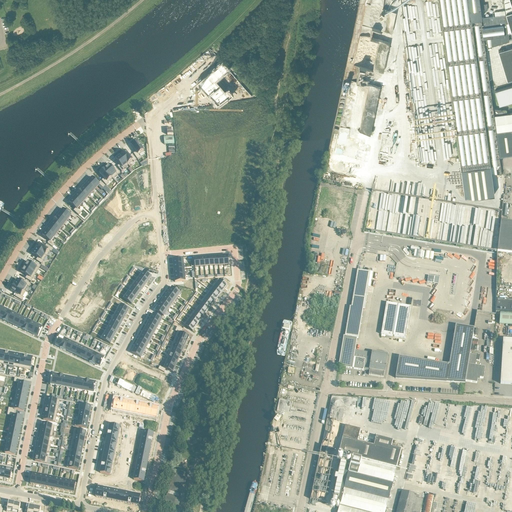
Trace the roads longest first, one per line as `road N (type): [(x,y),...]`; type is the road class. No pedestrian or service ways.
road 1 (residential): [(146,511),(168,407),(197,342),(237,286),(229,246),(162,253)]
road 2 (residential): [(16,493),(50,335),(98,257),(132,219),(157,213)]
road 3 (residential): [(162,253),(162,285),(105,382),(80,506)]
road 4 (residential): [(201,511),(252,254)]
road 5 (residential): [(141,122),(57,197),(0,280)]
road 6 (unclassified): [(325,388),(366,193)]
road 7 (unclassified): [(325,388),(511,401)]
road 8 (track): [(0,262),(42,198),(100,140)]
road 9 (unknown): [(394,353),(371,347),(378,287),(419,294),(420,315)]
road 10 (track): [(177,95),(188,75),(272,0)]
road 11 (unclassified): [(325,388),(299,511)]
